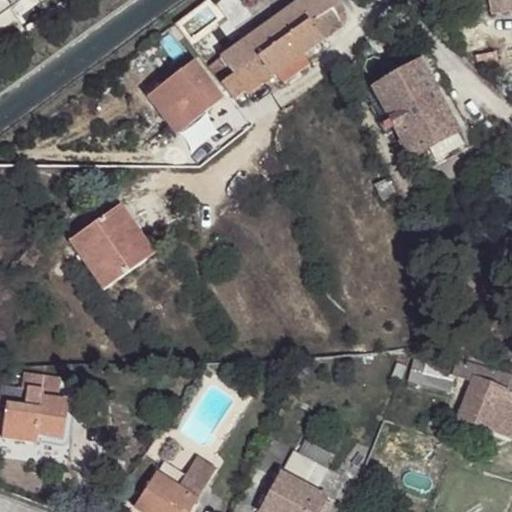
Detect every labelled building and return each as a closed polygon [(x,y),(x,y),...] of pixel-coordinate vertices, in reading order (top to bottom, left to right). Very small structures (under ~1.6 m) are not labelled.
[(0,0),(0,14),(19,0),(0,0)] [(233,76),(220,85),(232,100),(245,91),(248,95),(276,74),(283,85),(309,66),(301,55),(343,25),(345,14),(335,0),(301,0),(220,59),(233,76)] [(457,15),(442,0),(440,0),(425,14),(441,30),(457,15)] [(511,0),(487,0),(490,9),(510,5),(511,4),(511,0)] [(510,5),(490,9),(491,15),(511,11),(510,5)] [(220,59),(208,68),(220,85),(233,76),(220,59)] [(147,98),(176,136),(224,99),(194,61),(147,98)] [(418,67),(375,92),(400,138),(396,140),(403,154),(408,152),(410,156),(426,147),(435,162),(462,146),(418,67)] [(396,195),(388,179),(374,186),(382,201),(396,195)] [(120,207),(69,243),(103,291),(146,261),(123,229),(132,223),(120,207)] [(154,255),(132,223),(123,229),(146,261),(154,255)] [(511,376),(461,362),(416,353),(410,381),(451,390),(455,373),(474,377),(454,431),(487,445),(493,430),(510,437),(511,431),(511,376)] [(23,390),(0,387),(0,388),(0,407),(6,409),(2,440),(36,444),(37,436),(62,441),(68,403),(57,401),(42,399),(43,394),(58,396),(60,381),(25,376),(23,390)] [(258,511),(328,511),(331,507),(325,503),(326,500),(315,494),(327,470),(294,452),(281,475),(279,474),(258,511)] [(185,479),(204,491),(216,472),(197,460),(185,479)] [(190,511),(204,491),(185,479),(163,466),(158,474),(157,473),(134,510),(136,511),(190,511)]
